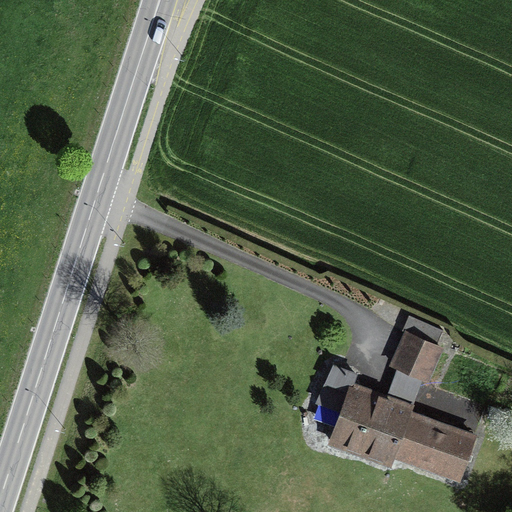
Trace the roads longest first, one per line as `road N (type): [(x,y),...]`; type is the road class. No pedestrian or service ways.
road 1 (residential): [(96,203),(355,310),(371,335),(370,366)]
road 2 (secondary): [(96,203),(0,491)]
road 3 (secondary): [(162,0),(96,203)]
